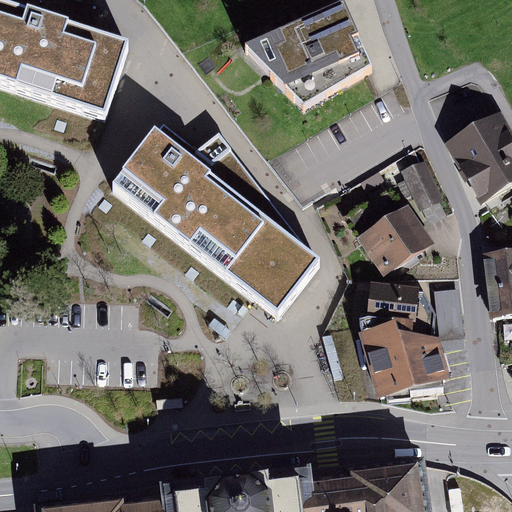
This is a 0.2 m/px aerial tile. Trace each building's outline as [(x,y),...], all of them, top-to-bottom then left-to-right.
[(110,113),(129,51),(0,8),(0,87),(85,114),(89,104),(110,113)] [(338,11),(238,56),(297,114),(367,74),(338,11)] [(511,141),(501,120),(450,147),(483,209),(511,193),(511,141)] [(280,321),(320,270),(219,140),(202,155),(167,129),(128,182),(117,193),(280,321)] [(427,167),(402,177),(416,215),(442,206),(427,167)] [(389,194),(347,222),(380,274),(393,271),(430,248),(407,213),(403,216),(389,194)] [(511,259),(487,263),(493,322),(511,319),(511,259)] [(423,297),(375,291),(371,324),(412,329),(410,345),(431,346),(434,318),(423,297)] [(434,294),(441,355),(465,353),(459,291),(434,294)] [(371,324),(360,327),(381,401),(443,394),(442,383),(446,383),(435,347),(431,346),(410,345),(412,329),(371,324)] [(428,511),(422,468),(346,478),(346,483),(350,511),(428,511)] [(350,511),(346,483),(308,488),(307,480),(236,489),(165,498),(166,505),(127,510),(127,511),(350,511)]
